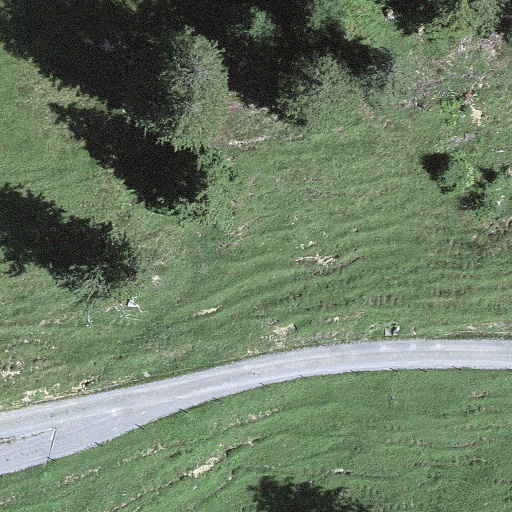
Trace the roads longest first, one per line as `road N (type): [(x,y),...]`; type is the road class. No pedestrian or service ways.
road 1 (track): [(181,392),(331,357),(511,355)]
road 2 (track): [(0,459),(181,392)]
road 3 (track): [(181,392),(0,430)]
